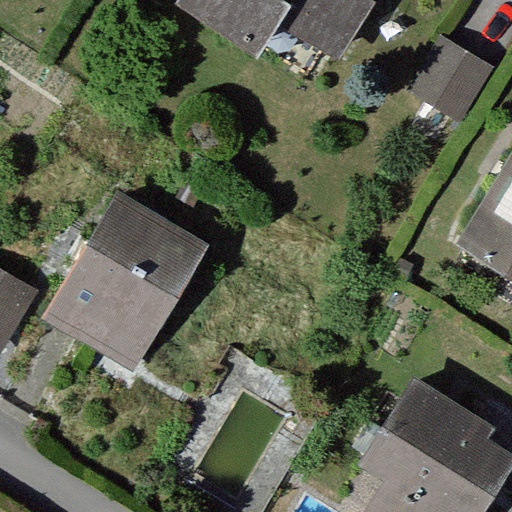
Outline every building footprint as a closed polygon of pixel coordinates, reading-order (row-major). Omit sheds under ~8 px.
[(173,0),(232,34),(251,2),(334,50),(362,0),(173,0)] [(413,82),(465,111),(497,55),(444,25),(413,82)] [(511,126),(509,124),(437,233),(511,281),(511,126)] [(205,236),(97,176),(19,314),(127,375),(205,236)] [(496,428),(415,378),(360,467),(385,482),(365,511),(484,511),(511,468),(511,456),(488,442),(496,428)]
